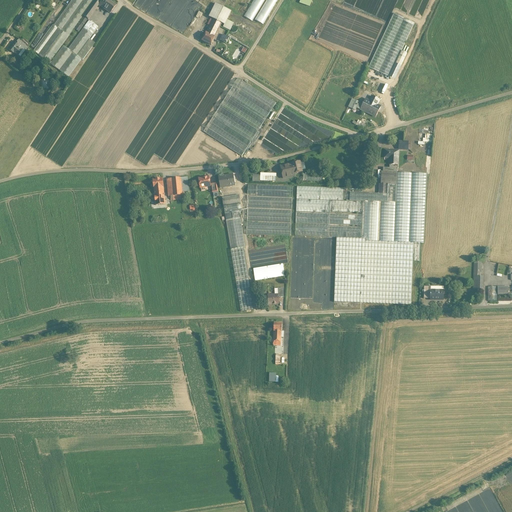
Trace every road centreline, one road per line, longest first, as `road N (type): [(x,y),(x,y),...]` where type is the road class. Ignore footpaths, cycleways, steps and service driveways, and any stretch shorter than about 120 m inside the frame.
road 1 (unclassified): [(0,342),(95,320),(511,306)]
road 2 (unclassified): [(0,182),(49,171),(231,165),(360,136)]
road 3 (unclassified): [(119,0),(309,117),(360,136)]
road 4 (unclassified): [(360,136),(511,92)]
